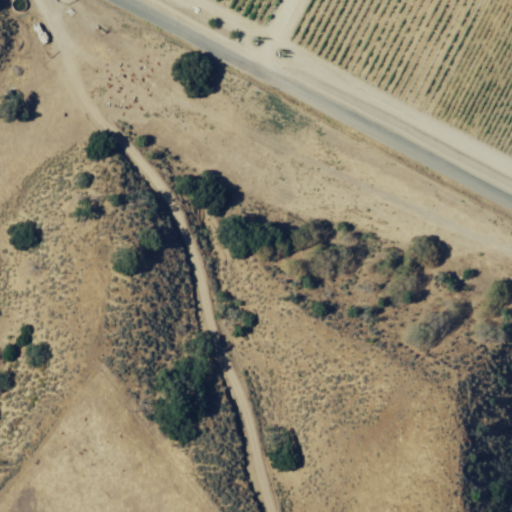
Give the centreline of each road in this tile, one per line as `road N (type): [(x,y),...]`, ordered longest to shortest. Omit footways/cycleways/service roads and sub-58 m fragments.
road 1 (track): [(312,511),(181,255),(165,173),(123,91),(118,0)]
road 2 (tertiary): [(511,202),(121,0)]
